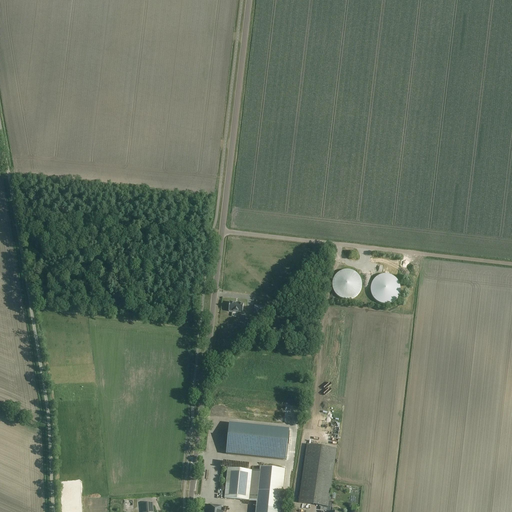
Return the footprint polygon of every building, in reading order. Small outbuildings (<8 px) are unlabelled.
[(332,284),(332,285),(332,286),(332,287),(332,288),(332,289),(332,290),(333,290),(333,291),(334,292),(334,293),(335,294),(335,295),(336,295),(336,296),(337,296),(337,297),(338,297),(339,298),(340,298),(341,299),(342,299),(343,299),(344,300),(345,300),(346,300),(347,300),(348,300),(349,300),(350,300),(350,299),(351,299),(352,299),(353,299),(353,298),(354,298),(355,298),(355,297),(356,297),(356,296),(357,296),(357,295),(358,295),(358,294),(359,294),(359,293),(360,292),(360,291),(361,290),(361,289),(361,288),(361,287),(361,286),(362,286),(362,285),(362,284),(361,283),(361,282),(361,281),(361,280),(360,279),(360,278),(360,277),(359,277),(359,276),(358,276),(358,275),(357,275),(357,274),(356,274),(356,273),(355,273),(355,272),(354,272),(353,272),(353,271),(352,271),(351,271),(350,270),(349,270),(348,270),(347,270),(346,270),(345,270),(344,270),(343,270),(343,271),(342,271),(341,271),(340,272),(339,272),(338,273),(337,273),(337,274),(336,274),(336,275),(335,275),(335,276),(334,277),(334,278),(333,278),(333,279),(333,280),(332,280),(332,281),(332,282),(332,283),(332,284)] [(370,289),(370,290),(370,291),(371,292),(371,293),(371,294),(371,295),(372,296),(372,297),(373,298),(373,299),(374,299),(374,300),(375,300),(375,301),(376,301),(376,302),(377,302),(378,302),(378,303),(379,303),(380,303),(380,304),(381,304),(382,304),(383,304),(384,304),(385,304),(386,304),(387,304),(388,304),(389,304),(390,304),(391,303),(392,303),(392,302),(393,302),(394,302),(394,301),(395,301),(395,300),(396,300),(396,299),(397,299),(397,298),(398,297),(398,296),(399,296),(399,295),(399,294),(399,293),(400,293),(400,292),(400,291),(400,290),(400,289),(400,288),(400,287),(399,286),(399,285),(399,284),(398,283),(398,282),(397,281),(396,280),(396,279),(395,279),(395,278),(394,278),(393,277),(392,277),(392,276),(391,276),(390,276),(389,276),(389,275),(388,275),(387,275),(386,275),(385,275),(384,275),(383,275),(382,275),(381,275),(381,276),(380,276),(379,276),(378,277),(377,277),(377,278),(376,278),(375,279),(374,280),(373,281),(373,282),(372,282),(372,283),(372,284),(371,284),(371,285),(371,286),(371,287),(371,288),(370,288),(370,289)] [(230,302),(229,312),(229,311),(242,313),(243,304),(230,303),(230,302)] [(230,425),(227,455),(287,460),(289,430),(230,425)] [(337,449),(307,445),(299,503),(328,507),(337,449)] [(260,467),(256,507),(255,511),(285,511),(287,497),(283,496),(286,470),(260,467)] [(252,471),(227,469),(225,499),(249,501),(252,471)] [(153,511),(153,503),(142,503),(142,511),(153,511)]
